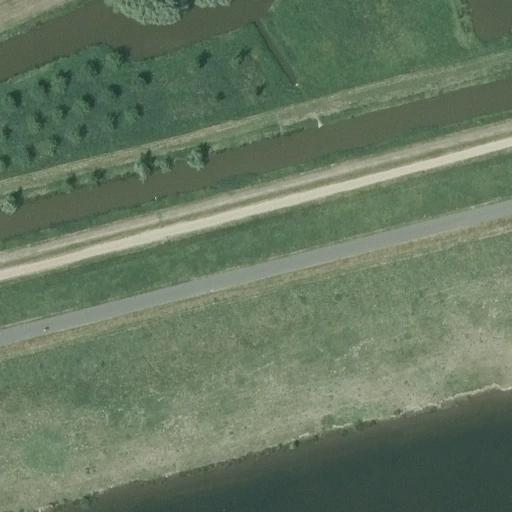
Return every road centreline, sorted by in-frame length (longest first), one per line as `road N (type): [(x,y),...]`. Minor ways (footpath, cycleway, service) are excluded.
road 1 (unknown): [(0,276),(511,143)]
road 2 (track): [(0,258),(511,126)]
